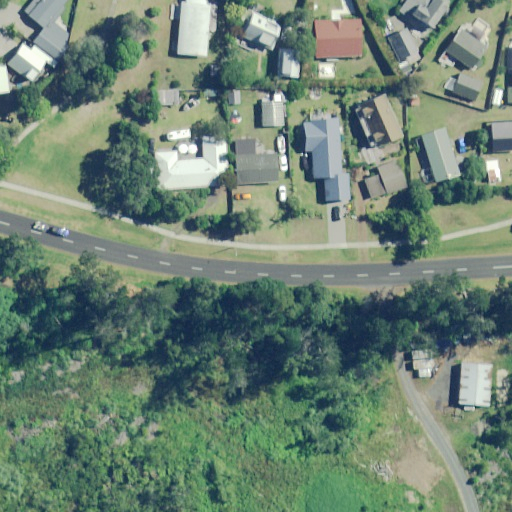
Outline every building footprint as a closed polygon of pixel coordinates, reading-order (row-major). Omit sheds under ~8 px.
[(64,64),(67,35),(54,23),(65,11),(61,7),(68,0),(67,0),(36,0),(23,15),(39,29),(27,42),(59,70),(64,64)] [(205,56),(207,7),(205,7),(205,0),(177,0),(177,6),(170,6),(169,20),(175,20),(173,55),(205,56)] [(444,0),(404,0),(396,12),(397,16),(379,24),(398,62),(421,51),(418,37),(425,34),(447,2),(444,0)] [(279,22),(249,10),(239,36),(268,48),(279,22)] [(358,57),(358,21),(314,22),(314,58),(358,57)] [(291,25),(282,22),(276,41),(286,44),(291,25)] [(480,36),(470,29),(465,36),(458,31),(444,50),(474,72),(488,51),(476,42),(480,36)] [(43,62),(21,45),(5,64),(27,82),(43,62)] [(298,51),(275,50),(273,76),(296,78),(298,51)] [(220,63),(208,64),(209,77),(220,77),(220,63)] [(479,83),(458,75),(451,94),(472,102),(479,83)] [(176,105),(176,91),(156,91),(156,105),(176,105)] [(399,137),(381,96),(356,106),(374,147),(399,137)] [(280,102),(259,103),(260,126),(280,126),(280,102)] [(335,117),(309,118),(309,124),(300,124),(301,151),(310,151),(311,179),(323,178),(324,201),(347,200),(345,175),(338,175),(335,117)] [(456,176),(442,130),(419,137),(433,183),(456,176)] [(227,187),(225,157),(223,136),(200,137),(201,160),(175,161),(174,152),(153,153),(156,191),(227,187)] [(502,145),(503,137),(487,137),(487,144),(502,145)] [(234,157),(236,186),(275,184),(273,154),(234,157)] [(495,159),(485,158),(482,181),(492,182),(495,159)] [(403,188),(395,162),(373,168),(375,176),(364,179),(370,198),(403,188)] [(428,360),(414,360),(414,377),(427,377),(428,360)] [(489,365),(458,364),(457,405),(487,406),(489,365)]
